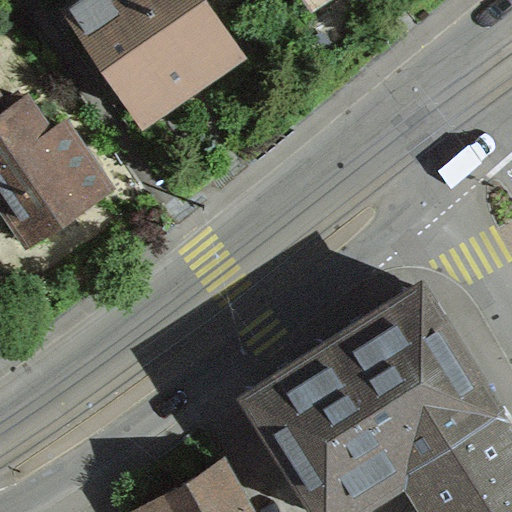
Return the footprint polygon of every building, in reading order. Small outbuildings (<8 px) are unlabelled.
[(148,133),(250,63),(206,0),(85,0),(65,14),(148,133)] [(308,0),(317,13),(335,0),(308,0)] [(0,213),(23,247),(115,185),(73,124),(59,133),(31,92),(14,103),(0,82),(0,213)] [(385,511),(511,434),(511,405),(428,272),(230,400),(302,511),(385,511)] [(511,511),(511,434),(385,511),(511,511)] [(250,511),(225,466),(143,511),(250,511)]
